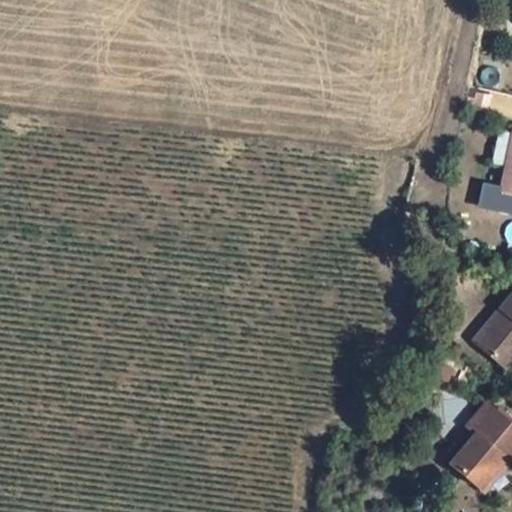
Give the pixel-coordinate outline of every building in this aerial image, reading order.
[(447,81),(451,68),(439,65),(436,77),(447,81)] [(511,146),(503,190),(511,191),(511,146)] [(511,296),(474,342),(505,368),(511,359),(511,296)] [(452,465),(480,489),(510,454),(511,451),(511,425),(496,412),(495,413),(491,409),(482,419),(487,424),(452,465)] [(511,459),(511,456),(510,454),(480,489),(484,493),(511,459)]
